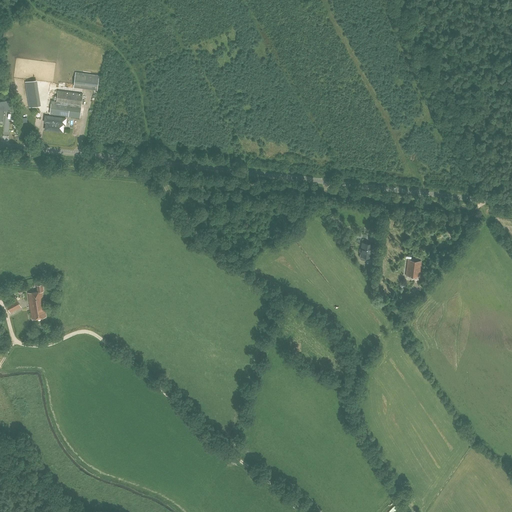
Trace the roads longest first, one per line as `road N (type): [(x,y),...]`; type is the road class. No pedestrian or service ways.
road 1 (tertiary): [(511,204),(0,144)]
road 2 (track): [(155,162),(198,233),(338,333),(358,414),(415,511)]
road 3 (track): [(304,511),(91,332),(42,346),(14,341)]
